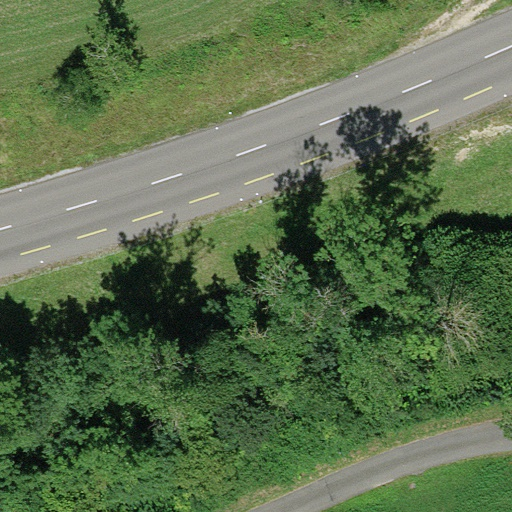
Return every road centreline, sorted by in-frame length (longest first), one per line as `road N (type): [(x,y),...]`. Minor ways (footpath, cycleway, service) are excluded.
road 1 (secondary): [(511,48),(415,94),(0,231)]
road 2 (unclassified): [(511,440),(468,443),(265,511)]
road 3 (track): [(415,94),(511,14)]
